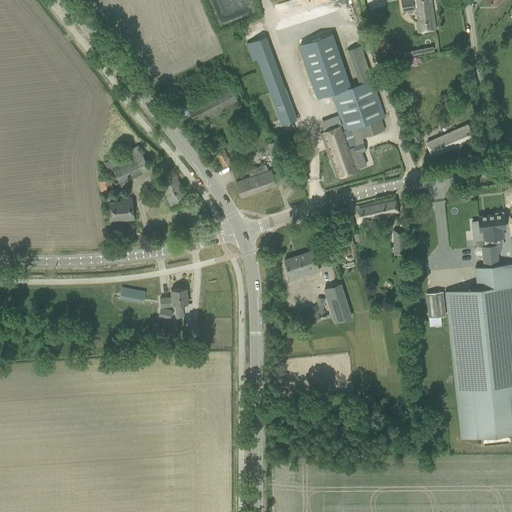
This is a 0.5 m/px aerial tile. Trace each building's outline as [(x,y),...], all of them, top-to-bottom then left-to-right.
[(416,23),(417,32),(435,30),(431,0),(405,0),(401,1),(402,12),(417,10),(419,23),(416,23)] [(331,33),(298,44),(316,98),(331,93),(344,130),(341,131),(339,125),(320,132),(330,161),(333,159),(349,153),(347,147),(353,145),(356,154),(366,150),(361,138),(384,130),(380,119),(384,117),(381,108),(371,79),(359,45),(347,50),(359,84),(350,87),(331,33)] [(278,115),(281,125),(296,119),(292,110),(265,37),(246,44),(252,61),(257,59),(278,115)] [(186,108),(195,126),(204,121),(239,104),(230,86),(195,104),(186,108)] [(399,96),(402,104),(413,100),(410,92),(399,96)] [(453,92),(439,96),(442,105),(455,102),(453,92)] [(426,142),(432,157),(473,139),(467,124),(426,142)] [(408,128),(413,142),(420,139),(415,125),(408,128)] [(214,152),(223,168),(230,164),(222,148),(226,146),(221,136),(211,141),(213,146),(212,146),(215,152),(214,152)] [(266,144),(273,163),(283,159),(277,140),(266,144)] [(354,168),(350,156),(356,154),(353,145),(347,147),(349,153),(333,159),(339,174),(354,168)] [(149,169),(138,146),(108,161),(119,183),(149,169)] [(250,177),(236,182),(241,197),(282,183),(282,184),(300,178),(293,162),(267,171),(265,164),(247,171),(250,177)] [(188,200),(174,174),(159,182),(172,209),(188,200)] [(98,190),(108,190),(108,179),(97,179),(98,190)] [(124,201),(109,203),(110,210),(111,220),(123,218),(124,220),(134,219),(132,198),(124,198),(124,201)] [(356,216),(357,223),(398,214),(397,208),(394,198),(379,202),(379,201),(353,207),(356,216)] [(488,239),(489,245),(489,246),(496,245),(503,245),(501,228),(505,228),(503,212),(495,213),(495,215),(478,217),(479,223),(476,224),(478,240),(488,239)] [(393,254),(406,255),(406,229),(393,229),(393,254)] [(360,232),(353,234),(355,243),(362,241),(360,232)] [(511,266),(511,263),(499,265),(496,245),(489,246),(489,245),(481,246),(483,266),(474,267),(477,288),(445,291),(460,438),(481,436),(482,443),(511,440),(511,433),(511,432),(511,266)] [(318,271),(315,260),(312,251),(284,260),(289,275),(300,271),(302,276),(318,271)] [(324,289),(335,322),(350,317),(340,284),(324,289)] [(119,298),(143,303),(145,292),(121,288),(119,298)] [(182,305),(187,304),(186,288),(171,290),(171,297),(159,298),(160,306),(175,305),(176,317),(182,316),(182,305)] [(426,293),(428,317),(444,316),(442,291),(426,293)] [(170,319),(172,310),(160,307),(158,316),(170,319)] [(188,323),(189,336),(198,336),(197,323),(188,323)]
